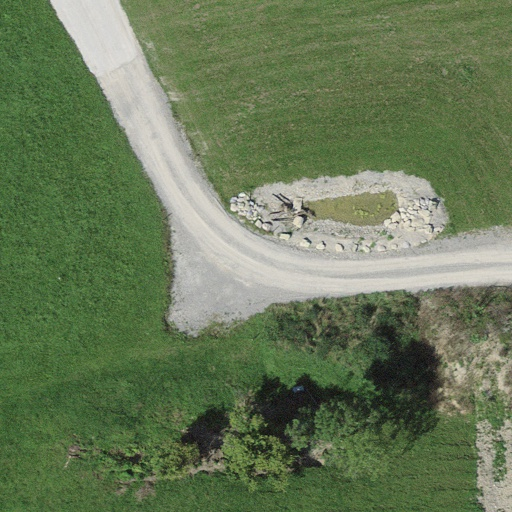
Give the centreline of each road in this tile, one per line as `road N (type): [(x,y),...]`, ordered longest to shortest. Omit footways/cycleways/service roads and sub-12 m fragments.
road 1 (track): [(511,240),(202,230),(95,141)]
road 2 (track): [(27,0),(95,141)]
